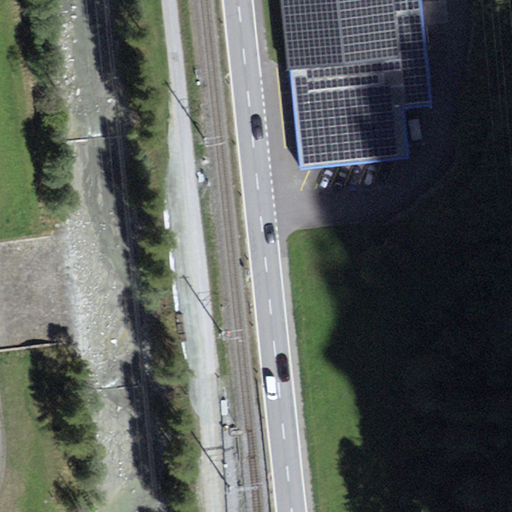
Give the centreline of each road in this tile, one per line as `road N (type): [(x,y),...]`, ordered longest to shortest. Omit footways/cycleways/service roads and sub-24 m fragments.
road 1 (secondary): [(238,0),(292,511)]
road 2 (unclassified): [(164,0),(213,511)]
